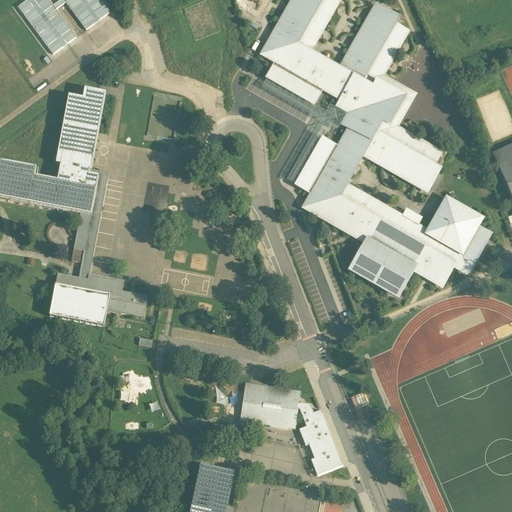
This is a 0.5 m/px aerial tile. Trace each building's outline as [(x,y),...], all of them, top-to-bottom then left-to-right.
[(53,53),(75,37),(56,10),(52,6),(47,0),(28,0),(19,7),(53,53)] [(56,10),(65,3),(63,0),(60,0),(52,6),(56,10)] [(63,0),(65,3),(86,31),(109,14),(98,0),(63,0)] [(294,0),(274,36),(280,40),(269,59),(276,63),(267,78),(314,105),(322,90),(354,108),(357,117),(339,149),(323,141),(297,187),(312,196),(308,203),(322,211),(322,210),(328,213),(324,220),(365,244),(350,271),(399,299),(414,272),(423,277),(427,270),(446,282),(454,269),(467,276),(490,236),(477,228),(480,222),(447,202),(428,235),(413,226),(410,231),(403,227),(405,222),(342,186),(345,180),(347,181),(359,161),(356,160),(360,154),(428,193),(436,178),(430,174),(440,156),(388,126),(402,100),(377,85),(407,33),(389,22),(392,16),(377,7),(338,75),(332,72),(334,69),(314,58),(312,60),(307,57),(339,0),(294,0)] [(68,97),(61,135),(97,142),(105,95),(84,90),(82,100),(68,97)] [(97,142),(61,135),(56,165),(61,166),(57,183),(34,178),(36,170),(0,162),(0,199),(80,215),(91,217),(99,173),(91,172),(97,142)] [(511,146),(492,156),(511,202),(511,146)] [(80,215),(74,251),(84,253),(91,217),(80,215)] [(87,281),(57,276),(55,288),(110,298),(109,303),(121,306),(119,315),(144,319),(148,298),(121,293),(124,283),(123,282),(88,276),(87,281)] [(55,288),(55,287),(49,319),(104,329),(109,303),(110,298),(55,288)] [(153,342),(140,340),(138,347),(151,349),(153,342)] [(310,407),(297,405),(299,394),(286,392),(286,391),(285,391),(285,394),(260,390),(261,388),(260,388),(246,386),(244,401),(241,418),(242,418),(241,422),(255,424),(254,425),(264,427),(264,425),(271,426),(270,428),(280,429),(280,428),(294,430),(294,426),(297,410),(300,411),(307,429),(299,431),(305,447),(308,446),(314,460),(311,462),(317,477),(343,467),(321,412),(313,415),(310,407)] [(220,473),(200,468),(190,511),(211,511),(213,503),(227,506),(229,498),(215,495),(220,473)]
